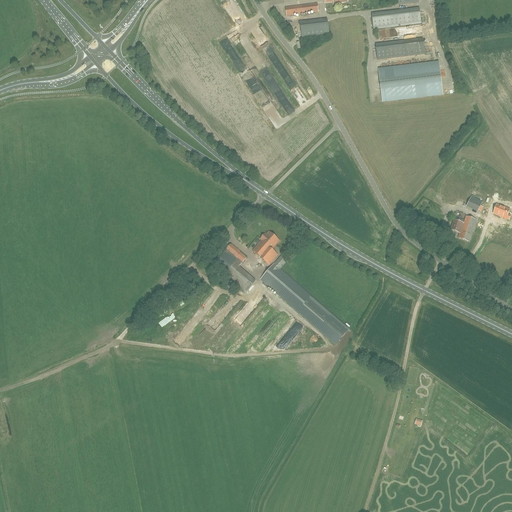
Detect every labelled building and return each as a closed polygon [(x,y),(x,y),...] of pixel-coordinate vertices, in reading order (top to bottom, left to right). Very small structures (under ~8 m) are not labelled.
[(286,16),(318,12),(317,4),(285,8),(286,16)] [(420,11),(372,17),(374,30),(421,24),(420,11)] [(328,22),(300,26),(302,38),(329,34),(328,22)] [(423,42),(376,48),(377,60),(425,55),(423,42)] [(442,95),(438,63),(378,70),(382,102),(442,95)] [(286,96),(279,100),(283,107),(290,103),(286,96)] [(458,198),(465,200),(471,181),(457,177),(449,202),(456,204),(458,198)] [(481,212),(483,207),(481,206),(483,202),(471,197),(466,208),(477,213),(479,211),(481,212)] [(509,221),(510,217),(507,216),(509,211),(496,206),(493,215),(503,219),(509,221)] [(468,242),(476,221),(465,217),(462,224),(453,220),(449,230),(459,233),(457,238),(468,242)] [(260,240),(261,241),(252,251),(269,266),(278,255),(272,250),(280,241),(269,232),(266,235),(265,234),(260,240)] [(256,282),(239,267),(247,258),(231,244),(213,264),(246,293),(256,282)] [(349,330),(280,270),(287,261),(281,256),(274,264),(260,280),(336,345),(349,330)] [(232,315),(228,312),(206,337),(213,343),(223,331),(224,332),(226,330),(224,328),(237,314),(235,312),(232,315)] [(220,351),(236,334),(229,327),(213,345),(220,351)]
